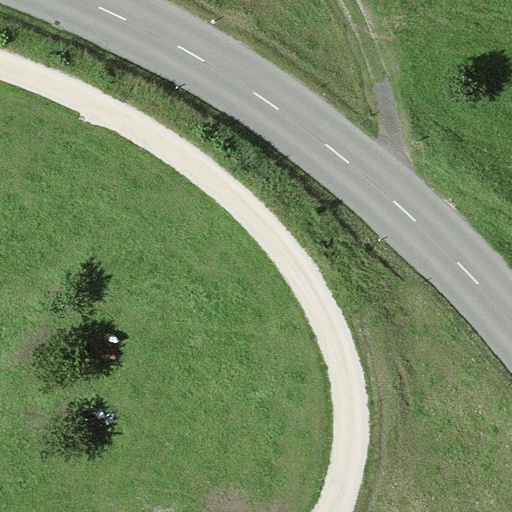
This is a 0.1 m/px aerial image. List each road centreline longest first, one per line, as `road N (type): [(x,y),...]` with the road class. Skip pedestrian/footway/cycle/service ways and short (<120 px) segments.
road 1 (track): [(0,65),(170,147),(271,231),(331,328),(353,409),(345,475),(330,511)]
road 2 (tertiary): [(511,317),(340,149),(171,38),(91,0)]
road 3 (track): [(350,0),(381,63),(398,204)]
